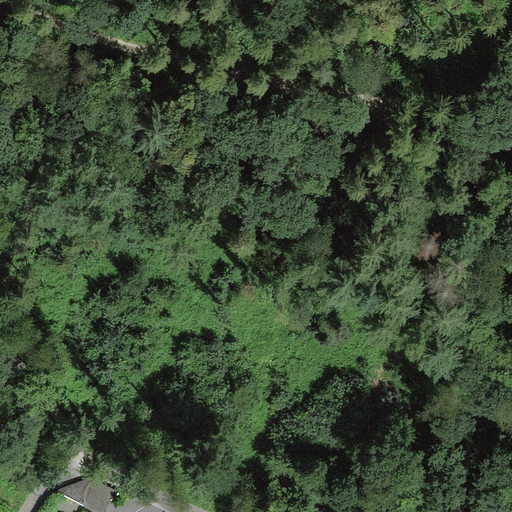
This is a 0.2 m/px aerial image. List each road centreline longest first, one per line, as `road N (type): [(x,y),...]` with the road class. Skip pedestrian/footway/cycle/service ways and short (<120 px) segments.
road 1 (track): [(511,143),(136,51),(0,0)]
road 2 (residential): [(190,511),(88,463),(51,483),(28,511)]
